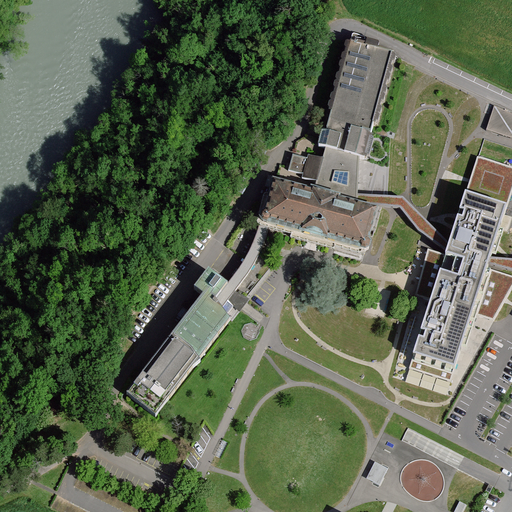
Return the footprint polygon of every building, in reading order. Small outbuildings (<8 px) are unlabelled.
[(326,150),(349,156),(364,161),(393,55),(351,44),(327,132),(332,133),(331,136),(323,134),(322,135),(319,147),(326,150)] [(511,112),(495,105),(486,128),(511,137),(511,112)] [(267,152),(260,149),(237,191),(243,194),(267,152)] [(347,161),(349,156),(326,150),(323,160),(317,183),(314,195),(337,202),(347,161)] [(317,183),(323,160),(309,156),(308,160),(293,156),(290,168),(289,171),(303,174),(302,178),(317,183)] [(410,369),(450,382),(511,193),(511,169),(478,159),(410,369)] [(369,167),(347,161),(337,202),(358,208),(364,189),(369,167)] [(289,171),(290,168),(280,166),(276,185),(314,195),(317,183),(302,178),(303,174),(289,171)] [(404,176),(369,167),(364,189),(398,198),(404,176)] [(276,185),(270,204),(264,203),(262,205),(258,221),(258,225),(260,227),(269,229),(292,235),(336,247),(359,253),(362,250),(366,251),(369,250),(370,246),(367,242),(375,212),(358,208),(337,202),(314,195),(276,185)] [(263,247),(269,229),(260,227),(258,234),(247,260),(241,270),(228,286),(213,305),(220,310),(237,289),(253,268),(263,247)] [(195,290),(203,297),(213,305),(228,286),(209,272),(195,290)] [(244,294),(237,289),(220,310),(227,316),(244,294)] [(213,305),(203,297),(127,396),(156,417),(231,321),(227,316),(220,310),(213,305)] [(343,314),(341,326),(380,333),(382,321),(343,314)] [(378,461),(370,478),(383,484),(391,467),(378,461)] [(126,511),(150,511),(87,480),(82,489),(126,511)]
